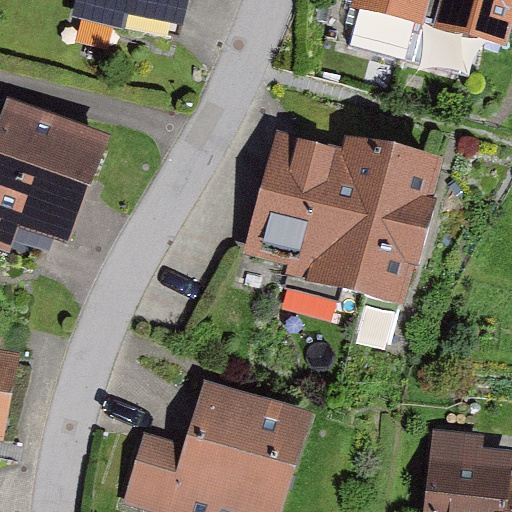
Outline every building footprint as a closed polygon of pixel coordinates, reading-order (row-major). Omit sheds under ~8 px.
[(167,32),(175,0),(68,0),(55,50),(111,66),(124,20),(167,32)] [(352,0),(351,7),(360,9),(349,47),(409,64),(426,0),(352,0)] [(511,0),(426,0),(409,64),(456,78),(469,33),(504,43),(511,14),(511,0)] [(7,99),(0,116),(0,244),(9,248),(18,224),(68,243),(108,137),(7,99)] [(342,151),(277,134),(248,251),(291,262),(288,272),(406,302),(415,266),(421,268),(439,198),(433,196),(442,160),(346,136),(342,151)] [(0,440),(4,442),(20,355),(0,351),(0,440)] [(146,434),(124,502),(154,511),(218,511),(220,507),(234,511),(286,511),(317,416),(206,381),(185,447),(146,434)] [(511,511),(511,461),(511,462),(511,455),(511,452),(483,450),(485,436),(433,430),(423,511),(511,511)]
